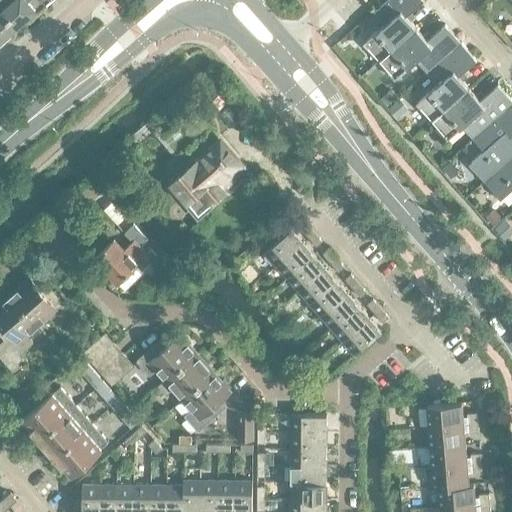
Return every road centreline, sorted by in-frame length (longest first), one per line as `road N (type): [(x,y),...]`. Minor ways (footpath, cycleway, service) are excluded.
road 1 (residential): [(347,390),(269,387),(201,314),(119,305),(51,243),(26,246),(0,270)]
road 2 (tertiary): [(386,190),(285,42)]
road 3 (tertiary): [(267,63),(386,190)]
road 4 (tertiary): [(64,90),(107,73),(172,18),(207,12)]
road 5 (residential): [(410,324),(315,215)]
road 6 (tertiary): [(146,0),(90,52),(64,90)]
road 7 (residential): [(347,511),(347,390)]
